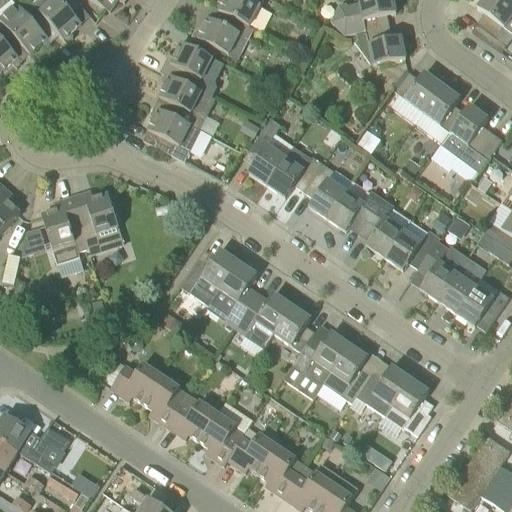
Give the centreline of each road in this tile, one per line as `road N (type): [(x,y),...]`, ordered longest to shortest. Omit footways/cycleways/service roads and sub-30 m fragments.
road 1 (residential): [(485,387),(192,192),(109,152)]
road 2 (residential): [(221,511),(0,362)]
road 3 (residential): [(109,152),(29,154),(18,112),(36,89),(115,79)]
road 4 (residential): [(485,387),(403,511)]
